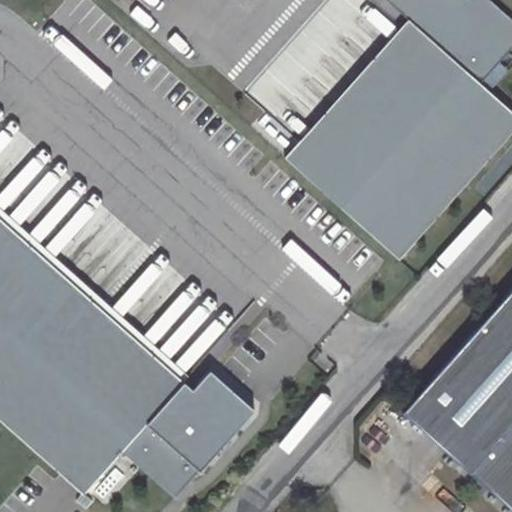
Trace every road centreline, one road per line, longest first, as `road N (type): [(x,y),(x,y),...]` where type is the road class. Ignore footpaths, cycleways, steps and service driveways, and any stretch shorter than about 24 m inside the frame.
road 1 (unknown): [(0,24),(49,55),(373,361)]
road 2 (unclassified): [(241,511),(511,205)]
